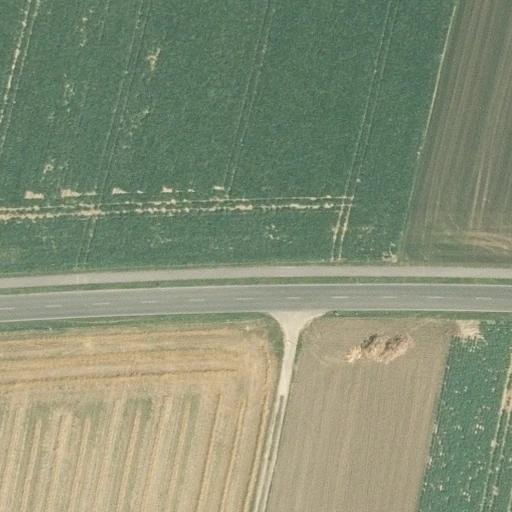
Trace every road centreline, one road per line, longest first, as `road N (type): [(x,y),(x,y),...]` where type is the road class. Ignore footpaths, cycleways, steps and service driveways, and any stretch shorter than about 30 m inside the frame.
road 1 (tertiary): [(0,315),(511,302)]
road 2 (track): [(265,511),(303,305)]
